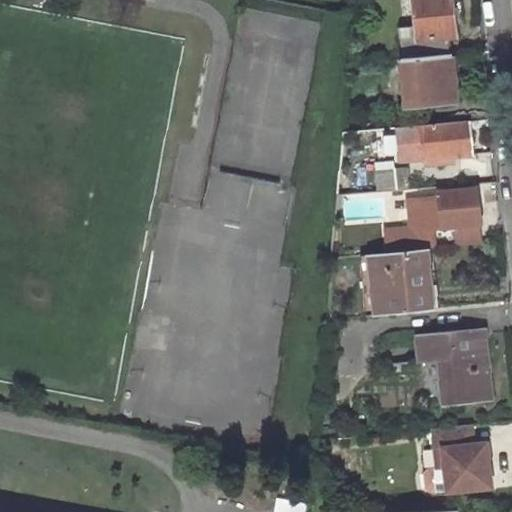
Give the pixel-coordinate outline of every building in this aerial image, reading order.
[(412,0),(415,25),(408,26),(410,36),(398,37),(400,56),(447,51),(445,36),(454,35),(449,0),(412,0)] [(398,28),(398,37),(410,36),(408,26),(398,28)] [(447,51),(400,56),(405,103),(455,98),(452,76),(449,76),(447,51)] [(474,150),(470,115),(415,121),(395,123),(395,127),(398,155),(399,158),(424,156),(424,162),(450,159),(449,153),(474,150)] [(395,127),(375,129),(378,157),(398,155),(395,127)] [(478,218),(475,185),(436,189),(437,194),(406,197),(408,224),(397,225),(398,232),(386,234),(388,247),(427,242),(429,242),(427,223),(456,221),(476,218),(478,218)] [(456,221),(458,239),(478,237),(476,218),(456,221)] [(397,225),(386,227),(386,234),(398,232),(397,225)] [(388,247),(370,248),(376,310),(426,305),(423,277),(430,277),(427,242),(388,247)] [(433,304),(430,277),(423,277),(426,305),(433,304)] [(483,349),(481,327),(470,328),(473,350),(483,349)] [(435,331),(442,403),(488,398),(483,349),(473,350),(470,328),(435,331)] [(448,487),(490,482),(485,440),(472,441),(470,421),(434,425),(436,445),(442,444),(445,463),(427,465),(423,470),(425,484),(430,487),(447,485),(448,487)] [(332,483),(313,482),(311,511),(322,511),(330,511),(332,483)] [(278,498),(275,511),(305,511),(307,504),(278,498)]
